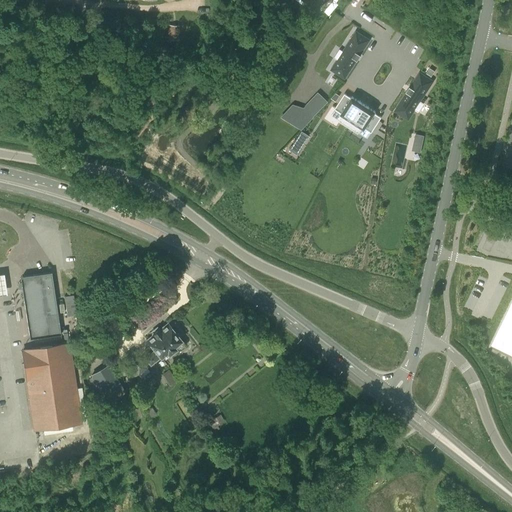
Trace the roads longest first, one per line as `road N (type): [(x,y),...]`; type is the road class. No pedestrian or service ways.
road 1 (secondary): [(418,335),(489,0)]
road 2 (primary): [(395,393),(206,255)]
road 3 (primary): [(199,264),(386,404)]
road 4 (primary): [(206,255),(88,196),(0,172)]
road 5 (unclassified): [(418,335),(262,268),(219,240)]
road 6 (primary): [(0,186),(82,209),(199,264)]
road 7 (unclassified): [(219,240),(153,190),(108,171),(47,161)]
road 8 (unclassified): [(511,466),(470,376),(418,335)]
road 9 (unclassified): [(47,161),(90,4)]
road 10 (primary): [(386,404),(511,502)]
road 11 (primary): [(511,489),(395,393)]
